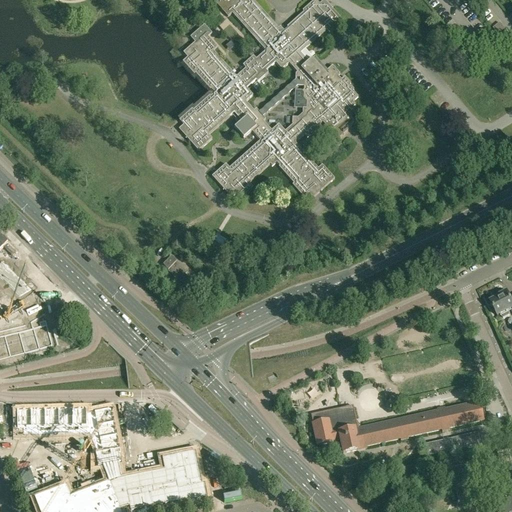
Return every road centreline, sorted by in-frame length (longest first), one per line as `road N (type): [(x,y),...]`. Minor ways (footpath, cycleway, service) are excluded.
road 1 (residential): [(62,84),(72,99),(161,129),(220,204),(259,219),(306,217),(372,161)]
road 2 (primary): [(181,352),(0,175)]
road 3 (unclassified): [(0,393),(163,394),(236,442)]
road 4 (primary): [(0,199),(168,377)]
road 5 (tertiary): [(401,253),(181,352)]
road 6 (tertiary): [(196,368),(401,253)]
road 7 (primary): [(343,511),(196,368)]
road 8 (residential): [(511,400),(461,283),(511,259)]
road 9 (residential): [(372,161),(393,181),(409,182),(485,134)]
road 10 (residential): [(396,34),(485,134)]
